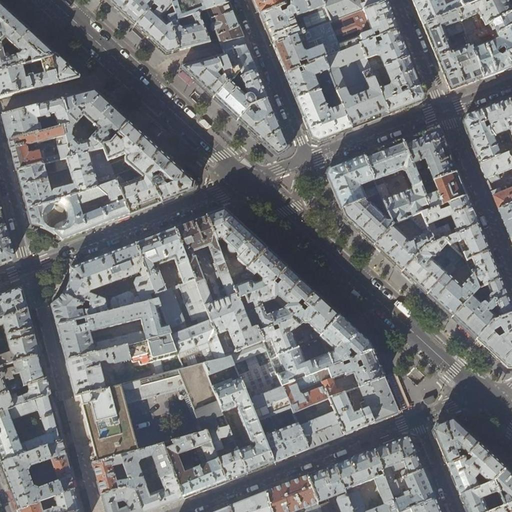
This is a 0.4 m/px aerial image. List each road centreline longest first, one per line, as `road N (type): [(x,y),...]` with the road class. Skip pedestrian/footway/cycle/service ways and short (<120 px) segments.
road 1 (secondary): [(250,182),(51,0)]
road 2 (residential): [(416,419),(178,511)]
road 3 (secondary): [(287,216),(471,385)]
road 4 (residential): [(250,182),(28,267)]
road 5 (residential): [(442,109),(511,275)]
road 6 (residential): [(306,160),(241,0)]
road 7 (residential): [(442,109),(306,160)]
road 8 (residential): [(63,394),(28,267)]
